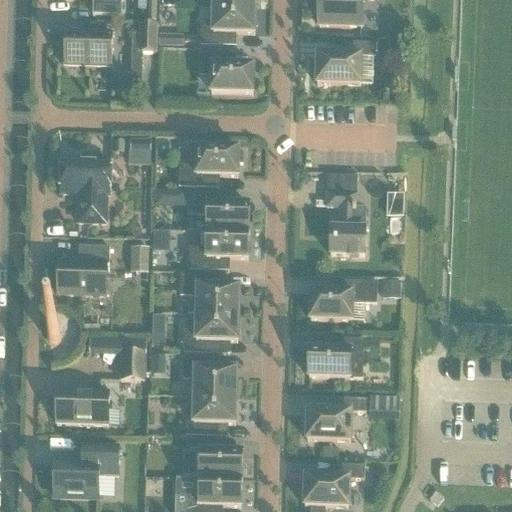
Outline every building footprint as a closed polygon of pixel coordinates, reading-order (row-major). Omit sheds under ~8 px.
[(66,0),(93,1),(93,17),(122,18),(122,0),(66,0)] [(215,0),(215,8),(257,10),(257,0),(215,0)] [(319,0),(319,2),(316,2),(316,14),(319,14),(319,28),(362,29),(363,0),(378,1),(378,0),(319,0)] [(257,10),(215,8),(215,26),(203,26),(202,48),(232,49),(232,37),(256,38),(257,10)] [(140,32),(140,55),(156,55),(156,32),(140,32)] [(113,36),(65,34),(64,68),(112,69),(113,36)] [(348,58),(318,58),(318,61),(315,61),(314,73),(317,73),(317,87),(361,88),(362,59),(376,59),(377,45),(348,44),(348,58)] [(213,79),(212,96),(254,97),(255,70),(231,69),(231,57),(201,56),(201,78),(213,79)] [(393,130),(394,108),(383,108),(382,129),(393,130)] [(149,157),(149,148),(127,148),(127,157),(149,157)] [(193,168),(186,168),(180,168),(179,191),(221,192),(221,179),(239,180),(239,167),(244,167),(244,154),(240,154),(240,152),(193,151),(193,168)] [(125,162),(126,182),(145,182),(144,162),(125,162)] [(62,166),(61,196),(81,196),(81,205),(79,205),(78,225),(106,226),(106,197),(110,197),(111,167),(62,166)] [(325,176),(324,195),(350,196),(351,176),(325,176)] [(171,196),(158,195),(157,207),(171,208),(171,196)] [(365,259),(366,232),(358,232),(359,196),(327,195),(327,210),(340,211),(340,231),(330,231),(330,258),(365,259)] [(208,234),(249,235),(250,210),(226,210),(227,197),(197,197),(196,219),(208,220),(208,234)] [(249,262),(249,235),(208,234),(203,234),(202,251),(190,250),(190,273),(225,274),(225,262),(249,262)] [(81,265),(59,264),(58,297),(106,299),(107,267),(109,267),(110,249),(85,248),(85,261),(81,265)] [(149,250),(132,250),(131,275),(149,275),(149,250)] [(192,316),(197,316),(239,318),(240,290),(216,289),(216,277),(182,276),(181,299),(193,299),(192,316)] [(335,284),(334,296),(310,296),(310,323),(352,325),(352,307),(376,308),(377,285),(335,284)] [(400,285),(384,284),(384,302),(400,302),(400,285)] [(239,318),(197,316),(197,333),(185,333),(184,355),(214,356),(214,344),(238,345),(239,318)] [(53,331),(47,333),(45,339),(47,344),(53,346),(58,344),(60,338),(58,333),(53,331)] [(163,335),(152,334),(152,348),(163,348),(163,335)] [(333,354),(309,353),(308,381),(362,382),(363,342),(333,342),(333,354)] [(146,356),(122,355),(121,383),(145,384),(146,356)] [(194,383),(193,399),(237,400),(237,373),(219,372),(219,360),(184,359),(183,382),(194,383)] [(73,398),(57,398),(56,427),(108,428),(108,427),(119,428),(119,414),(109,413),(109,396),(73,395),(73,398)] [(237,400),(193,399),(193,425),(187,425),(187,438),(212,439),(212,426),(236,427),(237,400)] [(400,399),(371,399),(370,421),(400,422),(400,399)] [(338,416),(307,415),(307,418),(304,418),(304,430),(307,430),(307,444),(350,445),(351,416),(366,417),(366,402),(338,402),(338,416)] [(70,452),(70,441),(48,441),(48,451),(70,452)] [(184,453),(184,481),(242,483),(243,455),(219,455),(220,442),(190,442),(189,453),(184,453)] [(83,467),(55,466),(54,500),(98,501),(99,478),(118,479),(119,449),(83,448),(83,467)] [(336,482),(306,481),(306,484),(303,484),(302,496),(305,496),(305,510),(311,510),(310,511),(325,511),(325,510),(349,511),(349,482),(364,483),(365,468),(336,468),(336,482)] [(242,510),(242,483),(184,481),(176,481),(174,511),(217,511),(218,509),(242,510)] [(444,501),(436,494),(430,503),(438,509),(444,501)]
